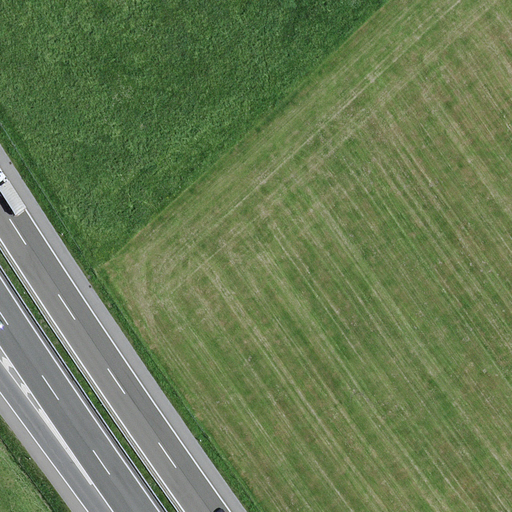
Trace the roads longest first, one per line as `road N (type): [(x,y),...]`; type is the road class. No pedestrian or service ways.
road 1 (motorway): [(205,511),(0,203)]
road 2 (motorway): [(0,310),(135,511)]
road 3 (motorway): [(0,378),(85,492),(130,511)]
